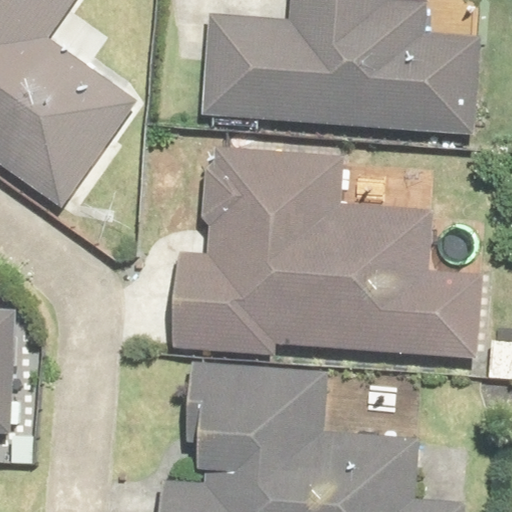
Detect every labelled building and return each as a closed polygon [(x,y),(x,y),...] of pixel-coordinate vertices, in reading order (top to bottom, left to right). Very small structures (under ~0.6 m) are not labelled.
[(234,0),(232,63),(141,58),(136,160),(406,176),(412,73),(361,70),(363,43),(323,40),(324,0),(234,0)] [(0,224),(57,140),(0,102),(0,55),(25,19),(0,2),(0,224)] [(492,133),(511,134),(511,67),(496,66),(492,133)] [(141,387),(249,391),(248,393),(415,409),(424,315),(365,309),(370,249),(273,239),(274,199),(148,194),(144,298),(107,297),(105,386),(141,387)] [(492,410),(511,410),(511,297),(493,298),(492,410)] [(355,511),(357,481),(261,476),(259,404),(131,403),(129,511),(355,511)]
